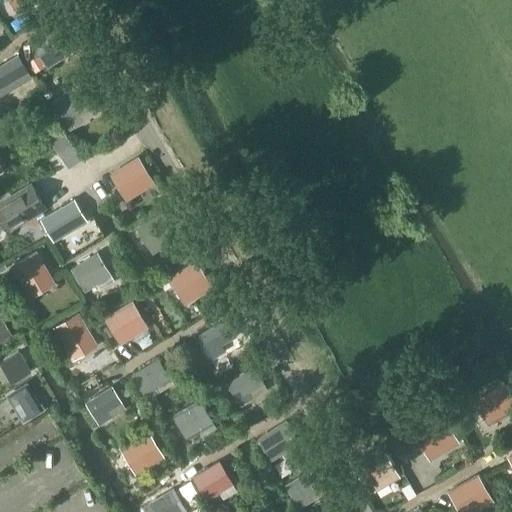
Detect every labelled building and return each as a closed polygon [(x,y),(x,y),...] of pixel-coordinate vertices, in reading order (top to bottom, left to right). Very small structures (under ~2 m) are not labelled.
[(14,0),(19,8),(32,0),(14,0)] [(58,24),(32,41),(33,41),(43,58),(48,65),(74,48),(58,24)] [(0,61),(0,83),(3,88),(28,73),(15,52),(0,61)] [(39,56),(29,63),(36,73),(46,66),(39,56)] [(78,85),(53,102),(70,128),(82,121),(78,115),(92,106),(78,85)] [(59,126),(47,135),(69,168),(82,159),(59,126)] [(137,157),(112,173),(128,198),(154,183),(137,157)] [(35,213),(45,207),(31,184),(0,204),(0,212),(10,229),(35,213)] [(89,221),(76,198),(40,218),(53,241),(89,221)] [(163,213),(136,228),(152,255),(165,247),(162,242),(175,234),(163,213)] [(52,277),(36,251),(12,266),(31,297),(41,291),(38,285),(52,277)] [(73,269),(85,289),(110,274),(97,254),(73,269)] [(209,281),(197,261),(168,278),(183,303),(197,295),(194,290),(209,281)] [(167,280),(161,283),(165,290),(171,286),(167,280)] [(144,321),(132,301),(103,318),(118,344),(133,335),(130,330),(144,321)] [(94,339),(78,313),(54,327),(73,359),(83,352),(80,347),(94,339)] [(0,341),(13,334),(2,316),(0,317),(0,341)] [(98,318),(94,320),(98,327),(101,325),(105,323),(102,316),(98,318)] [(235,336),(225,320),(200,334),(213,356),(225,349),(222,343),(235,336)] [(18,351),(0,361),(13,382),(30,372),(18,351)] [(159,359),(133,375),(148,402),(161,394),(158,389),(172,381),(159,359)] [(263,384),(254,368),(229,383),(242,405),(254,398),(250,392),(263,384)] [(13,392),(7,395),(13,405),(19,402),(29,418),(43,410),(27,383),(13,392)] [(511,402),(501,383),(475,397),(487,418),(500,410),(503,415),(511,410),(511,402)] [(113,387),(86,403),(102,429),(115,421),(112,416),(126,408),(113,387)] [(187,436),(212,421),(201,401),(175,416),(187,436)] [(442,418),(416,432),(428,453),(442,445),(445,450),(457,443),(442,418)] [(260,437),(273,457),(298,442),(285,421),(260,437)] [(148,431),(122,446),(138,471),(149,464),(146,459),(160,451),(148,431)] [(384,451),(361,464),(373,484),(386,477),(389,482),(399,476),(384,451)] [(231,482),(219,462),(194,477),(207,498),(231,482)] [(322,486),(312,470),(287,485),(300,507),(312,499),(309,493),(322,486)] [(476,476),(450,490),(462,511),(476,503),(479,508),(491,501),(476,476)] [(174,488),(147,503),(152,511),(181,511),(187,509),(174,488)]
